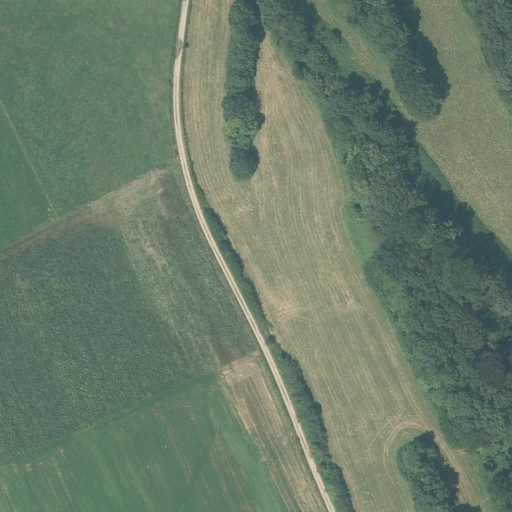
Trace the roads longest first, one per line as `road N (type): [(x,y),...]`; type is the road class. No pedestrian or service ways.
road 1 (track): [(184,0),(176,126),(196,211),(332,511)]
road 2 (track): [(262,0),(363,147),(445,338),(477,387),(511,419)]
